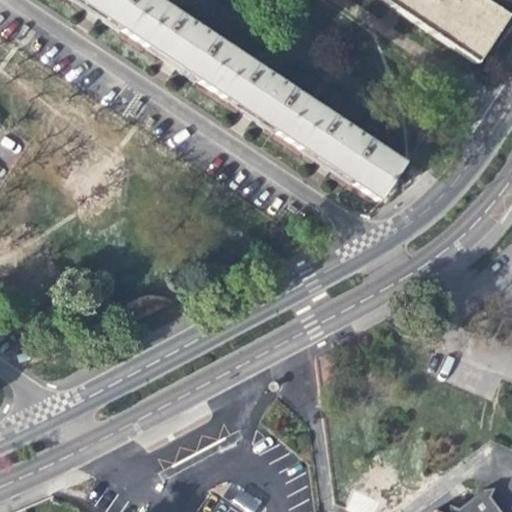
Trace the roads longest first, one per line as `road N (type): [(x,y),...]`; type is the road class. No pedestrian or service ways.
road 1 (residential): [(370,250),(316,200),(13,0)]
road 2 (residential): [(370,250),(45,421)]
road 3 (residential): [(77,449),(398,284)]
road 4 (residential): [(511,97),(445,196),(370,250)]
road 5 (residential): [(398,284),(459,241),(511,180)]
